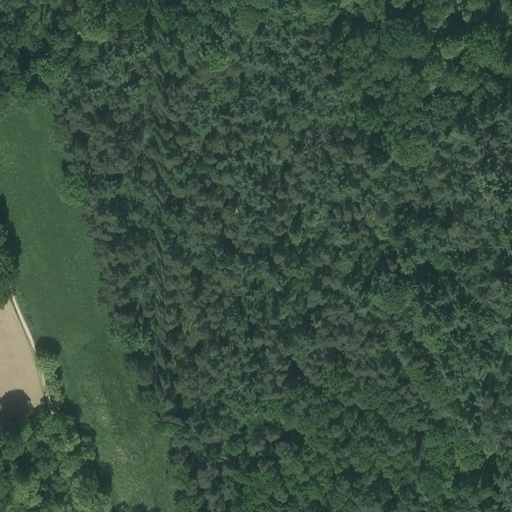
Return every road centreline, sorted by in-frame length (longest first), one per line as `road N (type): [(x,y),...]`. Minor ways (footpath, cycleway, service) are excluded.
road 1 (track): [(0,254),(47,389),(49,511)]
road 2 (track): [(0,84),(204,0)]
